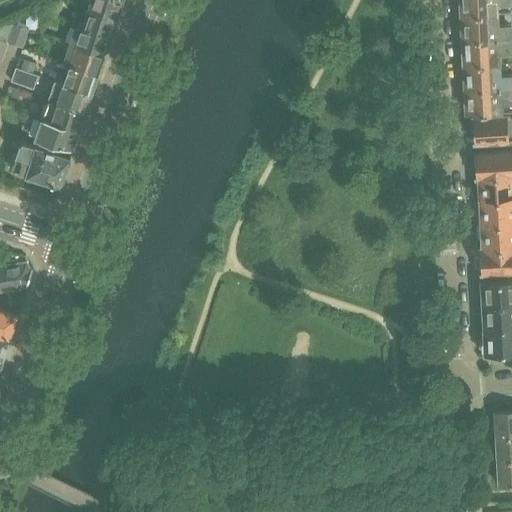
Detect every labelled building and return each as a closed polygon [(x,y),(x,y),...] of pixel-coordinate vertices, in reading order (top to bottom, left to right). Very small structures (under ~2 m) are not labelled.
[(91,0),(90,4),(118,14),(122,0),(91,0)] [(511,0),(461,0),(463,12),(511,9),(511,0)] [(90,4),(83,23),(112,33),(118,14),(90,4)] [(511,9),(463,12),(464,32),(464,37),(511,34),(511,9)] [(0,37),(7,41),(14,21),(7,19),(0,22),(0,37)] [(14,21),(7,41),(23,46),(30,27),(14,21)] [(77,22),(71,40),(106,52),(112,33),(83,23),(77,22)] [(511,34),(464,37),(465,62),(511,59),(511,34)] [(71,40),(65,59),(100,71),(106,52),(71,40)] [(37,60),(27,57),(23,66),(34,70),(37,60)] [(70,62),(65,80),(93,89),(100,71),(65,59),(64,60),(70,62)] [(511,59),(465,62),(466,86),(511,84),(511,59)] [(17,82),(33,87),(38,74),(16,66),(14,72),(11,80),(12,80),(17,82)] [(57,78),(51,97),(87,109),(93,89),(65,80),(64,80),(57,78)] [(21,87),(12,84),(8,93),(18,96),(21,87)] [(511,84),(466,86),(468,112),(511,109),(511,84)] [(51,97),(44,115),(81,127),(87,109),(51,97)] [(475,139),(510,137),(508,113),(474,115),(475,139)] [(81,127),(44,115),(38,135),(75,147),(81,127)] [(62,183),(72,155),(22,138),(13,167),(62,183)] [(478,175),(480,175),(511,173),(511,147),(476,150),(478,175)] [(511,173),(480,175),(481,181),(482,198),(511,196),(511,173)] [(483,214),(483,222),(511,220),(511,196),(482,198),(482,201),(478,204),(478,212),(483,214)] [(511,220),(483,222),(484,246),(511,245),(511,220)] [(511,245),(484,246),(482,247),(483,270),(511,268),(511,245)] [(0,289),(5,288),(4,289),(27,286),(34,267),(33,266),(28,259),(0,264),(0,289)] [(511,276),(483,278),(484,302),(511,300),(511,276)] [(0,331),(12,336),(21,311),(20,310),(25,292),(27,286),(4,289),(0,301),(0,331)] [(511,300),(484,302),(486,327),(511,325),(511,300)] [(511,325),(486,327),(487,353),(508,351),(508,354),(511,353),(511,325)] [(0,331),(0,358),(4,360),(12,336),(0,331)] [(495,410),(496,435),(511,433),(511,409),(506,410),(495,410)] [(511,433),(496,435),(497,459),(511,458),(511,433)] [(511,458),(497,459),(499,483),(511,482),(511,458)]
